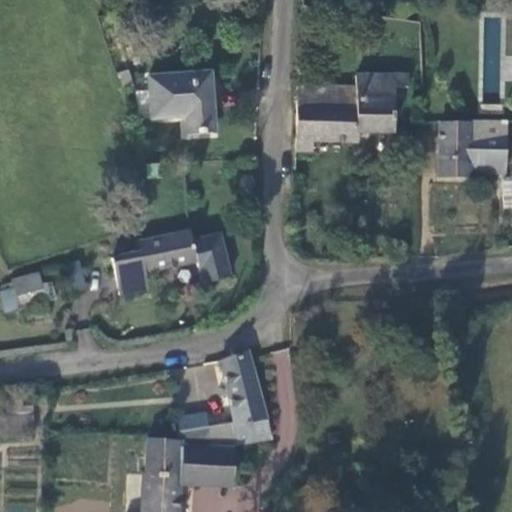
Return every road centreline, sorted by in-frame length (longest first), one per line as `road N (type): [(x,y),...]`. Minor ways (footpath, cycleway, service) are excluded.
road 1 (unclassified): [(281,290),(268,323),(228,345),(0,375)]
road 2 (unclassified): [(281,290),(273,130),(281,0)]
road 3 (unclassified): [(511,270),(281,290)]
